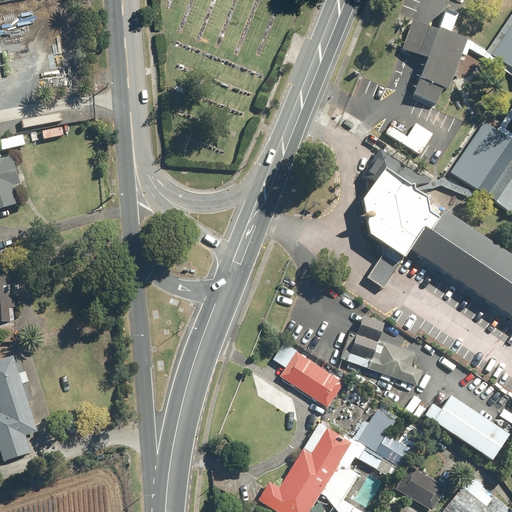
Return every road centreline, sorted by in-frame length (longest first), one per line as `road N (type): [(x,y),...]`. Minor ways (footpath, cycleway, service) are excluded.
road 1 (tertiary): [(164,502),(148,429),(133,250)]
road 2 (secondary): [(226,287),(179,420),(164,502)]
road 3 (secondary): [(341,0),(275,164)]
road 4 (unknown): [(0,471),(148,429)]
road 5 (tertiary): [(123,0),(133,134)]
road 6 (tertiary): [(166,201),(212,203),(275,164)]
